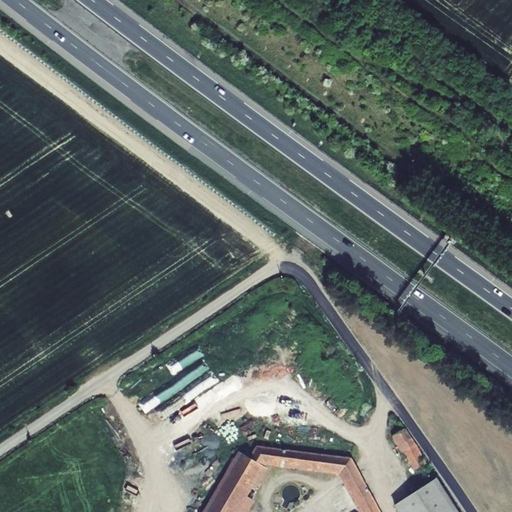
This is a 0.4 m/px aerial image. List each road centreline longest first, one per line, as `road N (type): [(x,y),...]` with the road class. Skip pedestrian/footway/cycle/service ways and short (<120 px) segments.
road 1 (residential): [(0,450),(284,266),(305,274),(470,511)]
road 2 (motorway): [(14,0),(511,367)]
road 3 (motorway): [(511,309),(91,0)]
road 4 (track): [(277,0),(511,177)]
road 5 (track): [(180,0),(401,160)]
road 6 (track): [(511,111),(497,122),(333,0)]
road 7 (track): [(467,100),(348,55)]
